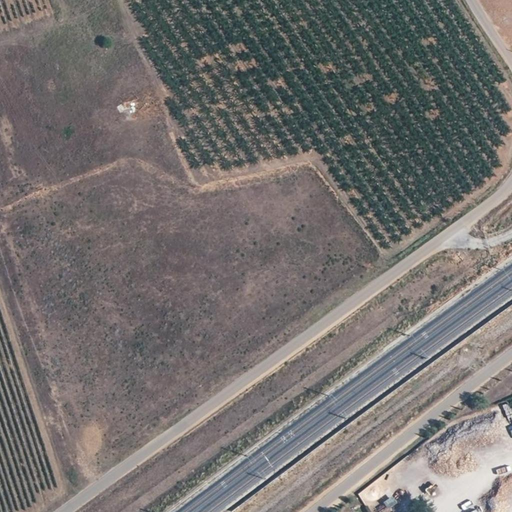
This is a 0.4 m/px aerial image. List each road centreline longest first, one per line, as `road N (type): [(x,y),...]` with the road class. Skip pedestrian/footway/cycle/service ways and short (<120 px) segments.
road 1 (unclassified): [(64,511),(511,180)]
road 2 (unclassified): [(511,355),(309,511)]
